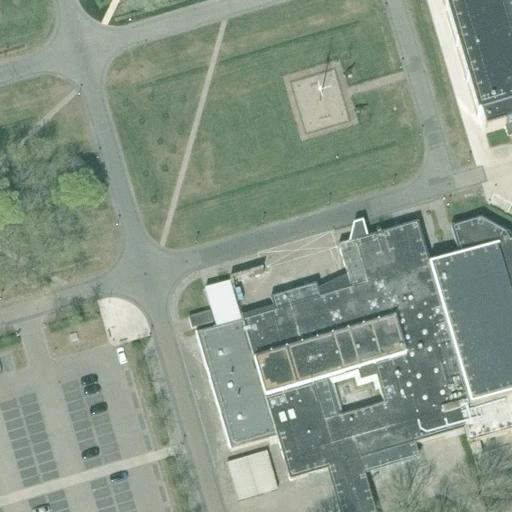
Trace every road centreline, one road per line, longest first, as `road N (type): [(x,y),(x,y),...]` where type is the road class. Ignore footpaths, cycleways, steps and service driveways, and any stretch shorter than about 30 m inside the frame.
road 1 (unclassified): [(393,0),(436,144),(426,182),(401,198),(144,275)]
road 2 (unclassified): [(144,275),(215,511)]
road 3 (unclassified): [(79,52),(144,275)]
road 4 (unclassified): [(79,52),(256,0)]
road 5 (unclassified): [(144,275),(0,317)]
